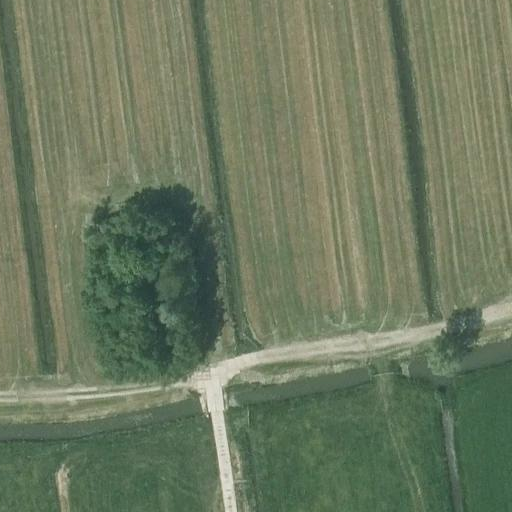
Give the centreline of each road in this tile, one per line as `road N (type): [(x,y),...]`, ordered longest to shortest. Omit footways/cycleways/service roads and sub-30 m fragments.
road 1 (track): [(511,312),(213,376),(230,511)]
road 2 (track): [(0,401),(213,376)]
